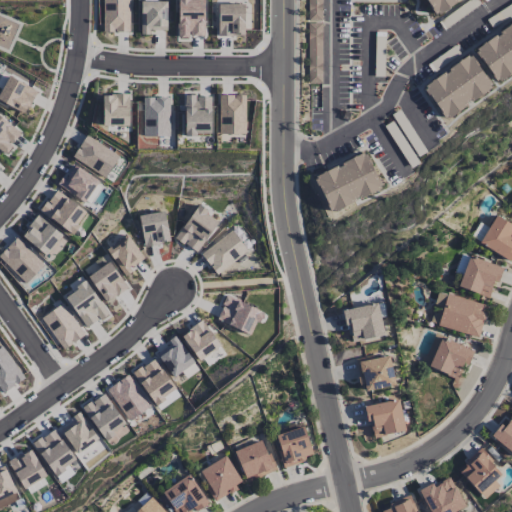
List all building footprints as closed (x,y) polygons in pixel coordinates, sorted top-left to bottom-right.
[(129,0),(103,0),(104,32),(130,32),(129,0)] [(204,37),(204,0),(178,0),(178,37),(204,37)] [(321,0),(308,0),(308,22),(307,22),(307,83),(321,83),(321,0)] [(461,0),(439,14),(437,12),(435,14),(429,4),(430,4),(427,0),(461,0)] [(167,2),(141,1),(140,34),(149,34),(149,30),(167,30),(167,2)] [(477,48),(496,34),(498,36),(502,34),(500,32),(511,23),(511,72),(501,81),(499,79),(497,81),(476,52),(478,50),(478,49),(477,48)] [(426,86),(445,72),(446,73),(450,71),(449,69),(468,55),(469,56),(471,55),(492,83),(490,86),(491,87),(473,101),(471,99),(466,103),(467,105),(449,117),(448,116),(446,117),(425,89),(427,88),(426,86)] [(0,102),(23,115),(36,91),(9,76),(0,91),(0,102)] [(102,125),(128,126),(129,95),(103,94),(102,125)] [(211,96),(184,95),(184,135),(211,135),(211,96)] [(245,95),(219,95),(219,134),(246,134),(245,95)] [(169,136),(169,97),(144,97),(143,136),(169,136)] [(21,133),(0,116),(0,150),(5,154),(21,133)] [(119,153),(84,136),(73,159),(107,176),(119,153)] [(316,176),(338,165),(339,167),(343,165),(342,164),(363,153),(364,155),(367,153),(382,185),(380,186),(381,188),(360,199),(359,197),(354,199),(355,201),(335,212),(333,210),(330,211),(315,180),(317,178),(316,176)] [(61,176),(56,186),(86,202),(98,179),(73,166),(66,179),(61,176)] [(40,212),(72,233),(87,211),(55,190),(40,212)] [(197,253),(218,220),(196,206),(175,238),(197,253)] [(139,215),(144,246),(169,243),(165,212),(139,215)] [(62,235),(38,215),(21,235),(46,255),(62,235)] [(509,261),(511,255),(511,224),(495,215),(479,244),(509,261)] [(201,254),(217,274),(247,250),(231,230),(201,254)] [(106,248),(122,274),(144,261),(128,235),(106,248)] [(44,266),(17,238),(0,253),(0,258),(24,284),(44,266)] [(493,281),(499,282),(503,265),(466,257),(459,289),(489,296),(493,281)] [(105,303),(127,288),(109,262),(87,276),(105,303)] [(73,292),(66,297),(85,328),(107,314),(83,276),(69,285),(73,292)] [(437,325),(478,337),(487,306),(447,293),(437,325)] [(251,335),(262,311),(227,295),(216,320),(251,335)] [(41,318),(64,350),(85,334),(61,303),(41,318)] [(342,309),(345,326),(350,325),(352,341),(383,336),(378,304),(342,309)] [(219,347),(203,320),(182,333),(198,360),(219,347)] [(428,367),(459,380),(472,350),(441,336),(428,367)] [(173,377),(181,371),(186,379),(199,370),(176,338),(156,353),(173,377)] [(24,378),(2,346),(0,347),(0,389),(3,393),(24,378)] [(355,361),(360,385),(362,384),(364,392),(395,385),(388,353),(355,361)] [(180,396),(155,358),(133,372),(158,410),(180,396)] [(126,421),(149,408),(130,374),(108,387),(126,421)] [(126,424),(104,393),(82,408),(104,439),(126,424)] [(405,430),(397,398),(363,406),(367,422),(370,421),(374,438),(405,430)] [(109,453),(80,411),(72,417),(74,420),(60,430),(87,468),(109,453)] [(511,415),(503,426),(500,424),(490,436),(511,453),(511,415)] [(284,467),(313,457),(303,426),(274,436),(284,467)] [(58,484),(74,474),(68,464),(74,460),(55,429),(33,442),(58,484)] [(275,471),(262,439),(234,451),(247,483),(275,471)] [(9,460),(22,488),(45,478),(32,449),(9,460)] [(458,470),(484,499),(499,485),(494,480),(501,473),(480,450),(458,470)] [(198,471),(215,500),(242,485),(226,455),(198,471)] [(0,508),(19,498),(2,465),(0,465),(0,508)] [(174,511),(193,511),(208,502),(189,474),(161,492),(174,511)] [(419,489),(429,511),(455,511),(464,508),(451,477),(432,485),(431,483),(419,489)] [(387,504),(389,508),(381,511),(380,511),(413,511),(415,511),(409,495),(387,504)] [(165,511),(149,496),(131,511),(165,511)]
